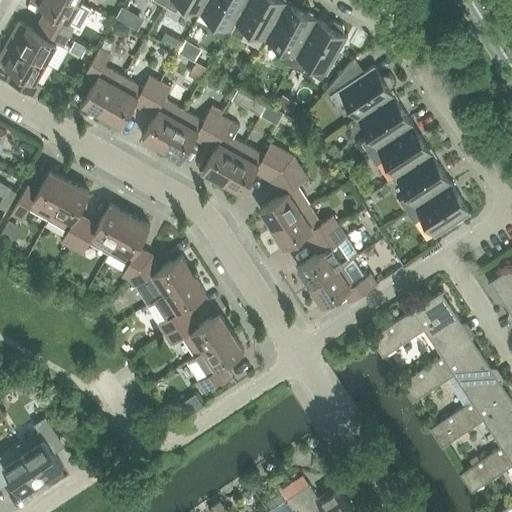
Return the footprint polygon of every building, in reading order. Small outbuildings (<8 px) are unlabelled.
[(45,21),(69,35),(75,24),(69,20),(80,1),(78,0),(32,0),(51,10),(45,21)] [(200,13),(207,0),(167,0),(165,4),(177,11),(182,3),(200,13)] [(231,30),(230,30),(247,0),(207,0),(200,13),(219,23),(214,32),(227,39),(231,30)] [(247,0),(230,30),(231,30),(242,37),(247,28),(266,38),(287,1),(285,0),(247,0)] [(291,64),(317,18),(287,1),(266,38),(284,49),(279,57),(291,64)] [(123,5),(117,16),(125,21),(131,10),(123,5)] [(317,18),(291,64),(303,70),(308,62),(327,73),(349,35),(344,32),(345,29),(344,24),(335,20),(330,21),(329,24),(317,18)] [(69,35),(45,21),(39,31),(20,20),(8,40),(46,61),(57,42),(63,45),(69,35)] [(115,21),(112,31),(128,36),(131,26),(115,21)] [(172,39),(170,44),(174,48),(179,47),(181,42),(177,38),(172,39)] [(8,40),(0,54),(0,61),(17,71),(11,81),(35,95),(41,84),(35,81),(46,61),(8,40)] [(75,41),(71,49),(82,55),(86,47),(75,41)] [(103,113),(124,75),(104,64),(111,52),(100,46),(86,71),(97,77),(83,102),(103,113)] [(394,94),(389,88),(392,86),(393,81),(389,75),(384,74),(381,76),(374,64),(364,71),(354,57),(326,89),(330,93),(339,105),(347,100),(358,118),(394,94)] [(124,75),(103,113),(122,124),(137,99),(147,105),(161,80),(150,74),(143,86),(124,75)] [(163,147),(184,109),(165,98),(171,86),(161,80),(147,105),(157,110),(143,136),(163,147)] [(239,86),(232,98),(238,102),(245,89),(239,86)] [(283,94),(278,104),(291,111),(296,101),(283,94)] [(394,94),(358,118),(370,135),(362,141),(369,152),(413,123),(394,94)] [(184,109),(163,147),(183,158),(197,133),(207,138),(221,114),(210,108),(204,120),(184,109)] [(245,143),(233,137),(240,125),(221,114),(207,138),(218,144),(203,169),(223,180),(245,143)] [(413,123),(369,152),(377,164),(385,158),(396,176),(432,152),(413,123)] [(245,143),(223,180),(243,192),(257,166),(274,176),(294,155),(271,142),(264,154),(245,143)] [(407,210),(451,181),(432,152),(396,176),(408,194),(400,199),(407,210)] [(294,155),(274,176),(284,192),(260,208),(273,227),(309,203),(297,184),(308,177),(294,155)] [(30,206),(49,217),(70,180),(50,169),(36,194),(26,188),(12,212),(23,218),(30,206)] [(73,246),(86,222),(76,216),(90,191),(70,180),(49,217),(69,228),(62,240),(73,246)] [(451,181),(407,210),(415,222),(423,216),(435,235),(471,211),(451,181)] [(4,196),(12,200),(17,191),(9,187),(4,196)] [(12,200),(4,196),(0,203),(0,205),(7,209),(12,200)] [(110,251),(131,214),(111,202),(97,228),(86,222),(73,246),(83,252),(90,240),(110,251)] [(316,240),(339,224),(333,214),(321,222),(309,203),(273,227),(285,246),(309,230),(316,240)] [(130,278),(149,257),(136,250),(150,225),(131,214),(110,251),(129,262),(122,274),(130,278)] [(358,253),(346,235),(339,224),(316,240),(322,250),(298,265),(311,284),(352,257),(358,253)] [(149,257),(130,278),(147,304),(194,273),(181,254),(157,269),(149,257)] [(354,298),(377,282),(371,272),(365,276),(352,257),(311,284),(323,304),(347,288),(354,298)] [(511,310),(511,266),(492,279),(500,292),(498,293),(510,310),(511,310)] [(194,273),(147,304),(166,333),(189,317),(182,308),(206,292),(194,273)] [(372,337),(376,343),(384,355),(425,328),(443,355),(466,340),(466,339),(459,328),(460,321),(449,304),(447,306),(438,293),(372,337)] [(196,354),(232,331),(219,311),(195,327),(189,317),(166,333),(172,343),(184,336),(196,354)] [(196,354),(185,362),(204,391),(227,375),(220,365),(244,350),(232,331),(196,354)] [(496,385),(496,384),(488,373),(490,366),(479,349),(477,351),(468,338),(466,339),(466,340),(443,355),(401,382),(413,400),(455,373),(472,400),(472,401),(496,385)] [(484,419),(502,445),(502,446),(511,439),(511,399),(508,394),(506,395),(498,383),(496,384),(496,385),(472,401),(472,400),(431,427),(443,445),(484,419)] [(163,406),(168,414),(177,409),(171,401),(163,406)] [(39,429),(19,442),(43,479),(63,465),(50,444),(61,437),(46,415),(35,423),(39,429)] [(511,439),(502,446),(502,445),(460,472),(472,491),(511,464),(511,439)] [(0,477),(8,472),(22,493),(43,479),(19,442),(0,454),(0,477)] [(304,475),(292,483),(297,491),(310,483),(304,475)] [(292,483),(281,490),(286,498),(297,491),(292,483)] [(297,491),(310,511),(311,511),(321,506),(325,511),(356,511),(350,503),(352,502),(347,493),(345,495),(338,484),(319,497),(310,483),(297,491)] [(310,511),(297,491),(286,498),(285,499),(293,511),(310,511)] [(222,502),(213,503),(213,511),(214,511),(221,511),(223,510),(222,502)] [(511,511),(511,502),(497,511),(511,511)]
